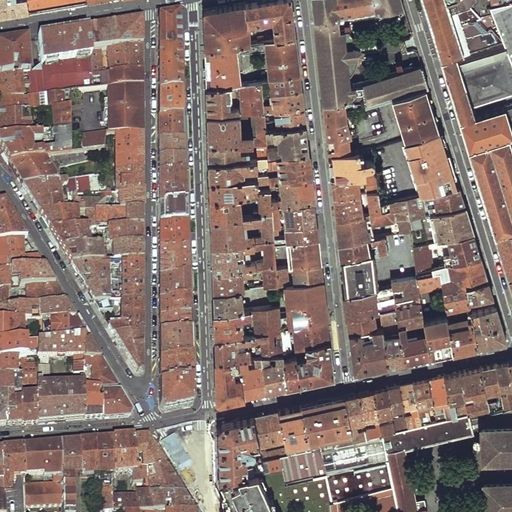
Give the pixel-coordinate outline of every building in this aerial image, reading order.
[(0,0),(0,13),(11,12),(29,8),(28,0),(0,0)] [(59,3),(79,0),(28,0),(29,8),(59,3)] [(257,22),(255,0),(203,9),(203,28),(204,48),(236,44),(249,42),(252,41),(250,23),(257,22)] [(296,35),(292,0),(255,0),(257,22),(272,21),(274,38),(296,35)] [(324,104),(345,101),(364,98),(365,103),(375,100),(391,95),(423,85),(427,84),(421,65),(361,83),(345,84),(343,68),(347,67),(346,59),(342,59),(341,44),(345,44),(344,35),(340,35),(337,15),(403,4),(401,0),(312,0),(322,88),(324,104)] [(511,102),(476,114),(472,104),(511,91),(511,0),(422,0),(468,149),(511,292),(511,102)] [(180,31),(179,13),(158,17),(158,50),(180,50),(180,31)] [(87,29),(89,52),(103,50),(106,50),(141,45),(141,22),(140,20),(113,24),(87,29)] [(68,93),(92,91),(91,75),(89,52),(87,29),(61,33),(36,37),(40,70),(28,71),(30,96),(68,93)] [(252,41),(249,42),(250,49),(266,47),(269,78),(300,73),(298,54),(296,35),(274,38),(252,41)] [(0,75),(28,71),(25,39),(10,42),(0,43),(0,75)] [(236,44),(204,48),(205,68),(206,87),(241,82),(236,44)] [(141,58),(141,45),(106,50),(108,69),(109,74),(141,71),(141,58)] [(91,75),(104,74),(103,69),(101,52),(103,52),(103,50),(89,52),(91,75)] [(180,50),(158,50),(158,92),(182,90),(181,71),(180,50)] [(0,99),(30,96),(28,71),(0,75),(0,99)] [(91,75),(92,91),(107,89),(141,86),(141,79),(141,71),(109,74),(104,74),(91,75)] [(301,81),(300,73),(269,78),(262,79),(262,89),(269,88),(269,93),(302,88),(301,81)] [(262,89),(262,79),(241,82),(206,87),(206,101),(207,113),(239,112),(250,111),(257,111),(264,111),(264,104),(263,93),(262,89)] [(423,85),(391,95),(403,138),(436,129),(423,85)] [(141,86),(107,89),(108,128),(141,126),(141,86)] [(303,98),(302,88),(269,93),(270,104),(264,104),(264,111),(274,110),(304,107),(303,98)] [(182,90),(158,92),(158,117),(183,114),(182,103),(182,90)] [(0,113),(69,108),(68,93),(30,96),(0,99),(0,113)] [(375,100),(365,103),(363,103),(374,135),(384,131),(375,100)] [(345,101),(324,104),(327,128),(329,154),(351,150),(349,136),(358,134),(353,117),(347,118),(345,101)] [(305,116),(304,107),(274,110),(275,120),(268,120),(268,116),(265,116),(265,127),(306,124),(305,116)] [(0,113),(0,137),(69,132),(69,108),(0,113)] [(265,116),(264,111),(257,111),(258,132),(239,133),(239,115),(239,112),(207,113),(207,128),(208,142),(237,141),(256,141),(266,140),(266,137),(265,127),(265,116)] [(158,117),(158,140),(184,140),(183,127),(183,114),(158,117)] [(306,124),(265,127),(266,137),(280,136),(281,147),(269,148),(269,147),(257,148),(257,157),(268,156),(309,151),(307,138),(306,124)] [(141,126),(108,128),(108,135),(110,135),(115,135),(141,134),(141,126)] [(401,139),(418,193),(420,193),(424,213),(435,211),(431,192),(458,185),(441,127),(436,129),(403,138),(401,139)] [(8,163),(70,154),(70,152),(69,132),(0,137),(0,151),(2,154),(8,163)] [(115,135),(115,173),(142,170),(141,134),(115,135)] [(105,144),(105,136),(90,138),(90,140),(80,141),(81,153),(104,150),(105,144)] [(184,140),(158,140),(158,158),(184,157),(184,149),(184,140)] [(208,160),(248,157),(248,153),(246,153),(245,151),(237,152),(237,141),(208,142),(208,151),(208,160)] [(332,179),(359,175),(367,174),(376,173),(375,167),(360,169),(357,149),(351,150),(329,154),(331,173),(332,179)] [(310,164),(309,151),(268,156),(268,163),(277,163),(278,173),(269,174),(270,181),(280,180),(312,176),(310,164)] [(22,187),(58,181),(51,170),(53,169),(53,168),(72,164),(70,154),(8,163),(15,175),(22,187)] [(268,163),(268,156),(257,157),(248,157),(208,160),(209,169),(209,179),(246,174),(246,166),(257,164),(258,172),(269,171),(268,163)] [(158,166),(158,173),(185,172),(185,165),(184,157),(158,158),(158,166)] [(142,170),(115,173),(115,193),(118,192),(142,190),(142,181),(142,170)] [(269,174),(269,171),(258,172),(246,174),(209,179),(209,188),(210,196),(247,192),(246,184),(270,181),(269,174)] [(158,204),(186,201),(185,187),(185,172),(158,173),(158,204)] [(376,173),(367,174),(370,191),(379,190),(376,173)] [(334,196),(362,192),(359,175),(332,179),(333,187),(334,196)] [(313,189),(312,176),(280,180),(281,193),(277,194),(277,197),(271,198),(272,206),(278,205),(283,204),(314,201),(313,189)] [(72,196),(77,196),(75,178),(58,181),(22,187),(31,201),(72,200),(72,196)] [(431,192),(435,211),(464,204),(458,185),(431,192)] [(271,198),(270,189),(247,192),(210,196),(210,209),(211,219),(241,216),(240,200),(257,199),(258,209),(252,210),(253,215),(272,213),(272,206),(271,198)] [(142,190),(118,192),(119,210),(142,209),(142,200),(142,190)] [(370,191),(367,191),(370,212),(382,210),(381,200),(379,190),(370,191)] [(362,192),(334,196),(335,207),(336,218),(365,213),(362,192)] [(420,193),(381,200),(382,210),(407,207),(409,217),(424,213),(420,193)] [(95,211),(116,210),(116,206),(108,207),(108,205),(105,205),(105,200),(78,200),(77,196),(72,196),(72,200),(73,211),(78,211),(87,211),(95,211)] [(39,214),(73,211),(72,200),(31,201),(39,214)] [(158,226),(187,223),(186,212),(186,201),(158,204),(158,215),(158,226)] [(316,212),(314,201),(283,204),(285,225),(317,222),(316,212)] [(0,202),(0,239),(25,239),(26,239),(15,221),(3,202),(0,202)] [(473,232),(464,204),(435,211),(424,213),(409,217),(411,229),(413,245),(429,241),(448,237),(473,232)] [(280,226),(278,205),(272,206),(272,213),(273,227),(280,226)] [(339,243),(368,237),(367,224),(379,222),(391,220),(394,233),(411,229),(409,217),(407,207),(382,210),(370,212),(365,213),(336,218),(338,231),(339,243)] [(96,228),(98,228),(99,225),(123,224),(123,227),(142,226),(142,218),(142,209),(119,210),(116,210),(95,211),(96,228)] [(95,211),(87,211),(87,226),(79,226),(78,211),(73,211),(39,214),(44,223),(49,230),(87,229),(93,228),(96,228),(95,211)] [(273,227),(272,213),(253,215),(241,216),(211,219),(211,233),(211,245),(274,239),(273,227)] [(317,230),(317,222),(285,225),(286,234),(280,234),(280,226),(273,227),(274,239),(274,241),(318,237),(317,230)] [(371,237),(374,236),(373,229),(380,227),(379,222),(367,224),(368,237),(371,237)] [(158,251),(188,248),(187,236),(187,223),(158,226),(158,251)] [(110,246),(142,243),(142,235),(142,226),(123,227),(107,228),(108,246),(110,246)] [(60,249),(93,247),(94,243),(88,244),(87,229),(49,230),(56,242),(60,249)] [(473,232),(448,237),(449,244),(451,254),(443,256),(444,263),(480,255),(473,232)] [(321,261),(318,237),(274,241),(276,265),(285,264),(283,248),(291,247),(292,264),(321,261)] [(340,252),(341,260),(343,260),(372,254),(376,253),(375,242),(372,242),(371,237),(368,237),(339,243),(340,252)] [(429,241),(430,247),(449,244),(448,237),(429,241)] [(0,269),(43,267),(37,257),(25,257),(25,239),(0,239),(0,269)] [(252,268),(262,267),(276,265),(274,241),(274,239),(211,245),(212,260),(212,272),(252,268)] [(430,266),(433,265),(430,247),(429,241),(413,245),(417,276),(431,273),(430,266)] [(142,252),(142,243),(110,246),(111,262),(142,260),(142,252)] [(65,257),(70,265),(101,263),(101,246),(93,247),(60,249),(65,257)] [(159,277),(188,275),(188,262),(188,248),(158,251),(158,264),(159,277)] [(345,278),(346,294),(375,288),(372,254),(343,260),(345,278)] [(488,280),(480,255),(444,263),(433,265),(430,266),(431,273),(439,271),(442,286),(443,290),(466,285),(488,280)] [(111,262),(109,262),(106,262),(104,262),(101,263),(70,265),(82,284),(94,303),(143,300),(143,280),(142,260),(111,262)] [(278,283),(276,265),(262,267),(264,285),(278,283)] [(0,288),(8,288),(10,288),(10,281),(18,280),(18,287),(27,287),(55,286),(49,276),(43,267),(0,269),(0,288)] [(240,289),(245,288),(244,275),(253,274),(252,268),(212,272),(213,282),(213,292),(240,289)] [(417,276),(416,276),(418,291),(442,286),(439,271),(431,273),(417,276)] [(189,286),(188,275),(159,277),(159,289),(159,300),(189,297),(189,286)] [(346,306),(347,318),(375,312),(378,311),(381,311),(396,308),(395,305),(394,301),(419,296),(418,291),(416,276),(391,281),(391,284),(375,288),(346,294),(345,295),(346,306)] [(323,278),(278,283),(264,285),(245,288),(240,289),(243,309),(279,304),(281,329),(327,317),(325,298),(323,278)] [(493,296),(488,280),(466,285),(470,301),(493,296)] [(443,290),(446,312),(471,307),(470,301),(466,285),(443,290)] [(55,286),(27,287),(28,296),(24,301),(8,302),(8,288),(0,288),(0,307),(29,305),(65,302),(60,294),(55,286)] [(214,312),(243,309),(240,289),(213,292),(214,303),(214,312)] [(158,310),(158,319),(190,317),(190,308),(189,297),(159,300),(158,310)] [(94,303),(99,312),(114,310),(114,303),(122,304),(122,323),(109,324),(109,327),(113,335),(143,331),(143,310),(143,300),(94,303)] [(417,358),(429,356),(423,319),(420,300),(395,305),(396,308),(398,320),(399,328),(405,326),(419,324),(420,327),(421,327),(422,333),(407,336),(401,337),(405,361),(417,358)] [(39,310),(39,319),(67,319),(75,319),(70,311),(65,302),(29,305),(30,311),(39,310)] [(281,329),(279,304),(243,309),(214,312),(214,325),(215,337),(281,329)] [(0,319),(22,320),(30,319),(30,311),(29,305),(0,307),(0,319)] [(473,318),(478,345),(492,342),(506,339),(496,306),(472,312),(472,314),(473,318)] [(381,313),(383,323),(398,320),(396,308),(381,311),(381,313)] [(348,325),(349,333),(361,331),(369,330),(378,329),(375,312),(347,318),(348,325)] [(441,353),(453,351),(448,323),(447,314),(423,319),(429,356),(441,353)] [(159,333),(191,331),(190,325),(190,317),(158,319),(159,333)] [(328,328),(327,317),(281,329),(283,350),(291,348),(289,331),(292,330),(295,347),(330,340),(328,328)] [(478,345),(473,318),(448,323),(453,351),(465,348),(478,345)] [(0,342),(23,341),(22,320),(0,319),(0,342)] [(39,319),(36,319),(36,322),(41,322),(42,339),(67,337),(67,319),(39,319)] [(67,319),(67,337),(83,336),(86,336),(80,328),(75,319),(67,319)] [(371,368),(388,365),(384,334),(383,328),(378,329),(369,330),(369,332),(373,332),(373,337),(362,339),(361,331),(349,333),(351,353),(353,372),(371,368)] [(283,350),(281,329),(215,337),(215,349),(216,359),(240,357),(248,356),(255,355),(261,355),(268,354),(275,353),(283,352),(283,351),(283,350)] [(143,351),(143,331),(113,335),(125,353),(136,372),(143,369),(143,351)] [(159,361),(191,357),(191,344),(191,331),(159,333),(159,347),(159,361)] [(401,337),(400,331),(384,334),(388,365),(396,363),(405,361),(401,337)] [(36,340),(36,358),(75,356),(75,365),(73,365),(73,386),(42,387),(42,380),(40,380),(40,376),(49,376),(49,366),(36,367),(37,385),(37,387),(37,391),(37,395),(37,424),(60,422),(85,420),(84,388),(84,360),(83,336),(67,337),(42,339),(36,340)] [(83,336),(84,360),(99,358),(93,347),(86,336),(83,336)] [(331,349),(330,340),(295,347),(295,349),(304,347),(305,357),(296,359),(296,356),(284,358),(286,386),(297,384),(321,379),(334,376),(331,349)] [(0,359),(16,359),(25,359),(25,341),(23,341),(0,342),(0,359)] [(284,358),(283,352),(275,353),(275,358),(268,360),(268,354),(261,355),(266,390),(276,388),(286,386),(284,358)] [(255,393),(266,390),(261,355),(255,355),(256,364),(249,365),(248,356),(240,357),(241,369),(242,375),(244,395),(255,393)] [(192,369),(191,357),(159,361),(159,372),(159,383),(192,379),(192,369)] [(231,398),(244,395),(242,375),(230,376),(230,370),(241,369),(240,357),(216,359),(216,378),(217,397),(219,401),(231,398)] [(84,360),(84,388),(99,388),(117,388),(108,373),(99,358),(84,360)] [(0,376),(14,375),(17,375),(16,359),(0,359),(0,376)] [(495,362),(500,385),(506,384),(511,382),(511,375),(508,359),(502,360),(495,362)] [(480,365),(486,391),(487,394),(501,390),(500,385),(495,362),(489,363),(480,365)] [(36,367),(36,365),(21,365),(21,375),(21,380),(21,385),(37,385),(36,367)] [(459,370),(465,395),(486,391),(480,365),(470,367),(459,370)] [(444,373),(449,400),(450,406),(452,416),(468,413),(469,413),(468,408),(456,410),(455,403),(458,402),(457,398),(465,397),(465,395),(459,370),(452,371),(444,373)] [(428,376),(434,403),(449,400),(444,373),(436,374),(428,376)] [(13,394),(14,394),(14,390),(14,380),(14,375),(0,376),(0,393),(5,394),(13,394)] [(413,379),(419,408),(419,412),(422,423),(437,420),(435,410),(435,409),(432,409),(431,404),(434,403),(428,376),(420,378),(413,379)] [(192,379),(159,383),(159,406),(162,412),(178,409),(193,406),(192,383),(192,379)] [(399,382),(404,408),(413,406),(414,409),(419,408),(413,379),(406,381),(399,382)] [(386,385),(392,411),(404,408),(399,382),(393,384),(386,385)] [(373,388),(379,417),(392,415),(392,413),(392,411),(386,385),(380,387),(373,388)] [(102,418),(102,400),(99,401),(99,388),(84,388),(85,420),(94,419),(102,418)] [(359,391),(365,420),(379,417),(373,388),(367,389),(359,391)] [(487,394),(487,396),(488,400),(503,397),(502,394),(501,390),(487,394)] [(102,400),(102,418),(115,417),(119,417),(129,416),(132,412),(119,391),(102,391),(102,400)] [(345,394),(354,439),(367,436),(366,429),(358,431),(357,424),(365,422),(365,420),(359,391),(352,393),(345,394)] [(503,397),(505,404),(511,402),(511,391),(507,392),(502,394),(503,397)] [(22,425),(21,399),(13,399),(13,394),(5,394),(6,426),(13,426),(22,425)] [(301,404),(310,448),(310,449),(320,447),(325,471),(387,458),(382,433),(367,436),(354,439),(345,394),(334,396),(312,401),(301,404)] [(37,424),(37,395),(21,397),(21,399),(22,425),(29,424),(37,424)] [(466,400),(468,408),(469,413),(490,408),(488,400),(487,396),(483,397),(484,400),(470,403),(469,400),(466,400)] [(488,400),(490,408),(505,404),(503,397),(488,400)] [(434,403),(435,409),(435,410),(450,406),(449,400),(434,403)] [(278,409),(284,439),(285,446),(286,452),(310,448),(301,404),(289,406),(278,409)] [(450,406),(435,410),(437,420),(452,416),(450,406)] [(253,414),(260,444),(284,439),(278,409),(266,411),(253,414)] [(394,421),(396,429),(407,427),(405,415),(397,416),(396,412),(392,413),(392,415),(394,421)] [(405,415),(407,427),(422,423),(419,412),(405,415)] [(382,433),(387,458),(393,486),(397,511),(406,511),(417,509),(405,448),(471,432),(468,413),(452,416),(437,420),(422,423),(407,427),(396,429),(382,433)] [(220,476),(220,477),(264,467),(262,457),(262,454),(258,455),(257,460),(249,461),(247,451),(255,448),(255,445),(260,444),(253,414),(243,416),(222,421),(220,423),(218,427),(219,449),(220,469),(220,476)] [(381,425),(382,433),(396,429),(394,421),(380,424),(381,425)] [(357,424),(358,431),(366,429),(365,422),(357,424)] [(366,429),(367,436),(382,433),(381,425),(377,426),(377,428),(366,429)] [(511,458),(511,480),(483,482),(484,511),(511,511),(511,425),(481,427),(482,460),(511,458)] [(132,436),(136,468),(139,468),(145,467),(166,466),(157,450),(147,434),(139,435),(132,436)] [(111,437),(112,474),(130,474),(130,485),(134,485),(140,485),(139,468),(136,468),(132,436),(123,436),(111,437)] [(95,439),(96,475),(112,474),(111,437),(103,438),(95,439)] [(79,440),(79,471),(80,477),(93,476),(93,481),(96,481),(96,475),(95,439),(87,440),(79,440)] [(60,442),(60,472),(72,471),(79,471),(79,440),(70,441),(60,442)] [(21,445),(22,473),(55,472),(60,472),(60,442),(42,444),(21,445)] [(0,447),(2,478),(12,477),(23,477),(22,473),(21,445),(10,446),(0,447)] [(260,447),(262,454),(262,457),(278,454),(286,452),(285,446),(265,450),(264,446),(260,447)] [(262,457),(264,467),(280,463),(278,454),(262,457)] [(264,467),(220,477),(228,496),(235,511),(331,511),(331,500),(393,486),(387,458),(325,471),(283,480),(280,463),(264,467)] [(145,467),(147,485),(147,493),(182,492),(175,479),(166,466),(145,467)] [(61,476),(61,480),(72,480),(72,471),(60,472),(61,476)] [(23,484),(24,508),(61,506),(61,480),(61,476),(56,476),(54,476),(54,482),(23,484)] [(100,478),(101,510),(112,510),(112,496),(112,477),(100,478)] [(61,480),(61,506),(61,511),(72,511),(72,480),(61,480)] [(134,485),(134,495),(148,495),(147,493),(147,485),(140,485),(134,485)] [(426,511),(426,508),(417,509),(406,511),(397,511),(393,486),(331,500),(331,511),(426,511)] [(167,503),(167,511),(193,510),(188,501),(182,492),(147,493),(148,495),(149,511),(151,511),(160,511),(160,503),(167,503)] [(112,496),(112,510),(112,511),(127,511),(134,511),(134,495),(112,496)] [(134,495),(134,511),(149,511),(148,495),(134,495)]
